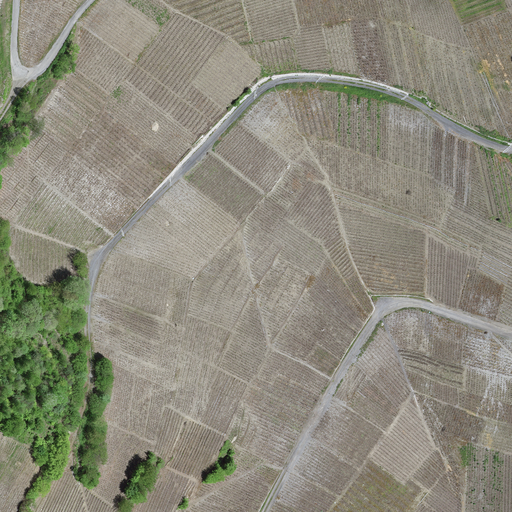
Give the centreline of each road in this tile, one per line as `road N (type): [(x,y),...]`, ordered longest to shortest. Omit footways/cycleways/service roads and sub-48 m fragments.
road 1 (track): [(511,145),(493,144),(383,92),(271,83),(217,120),(97,254)]
road 2 (track): [(511,333),(409,300),(382,304),(264,511)]
